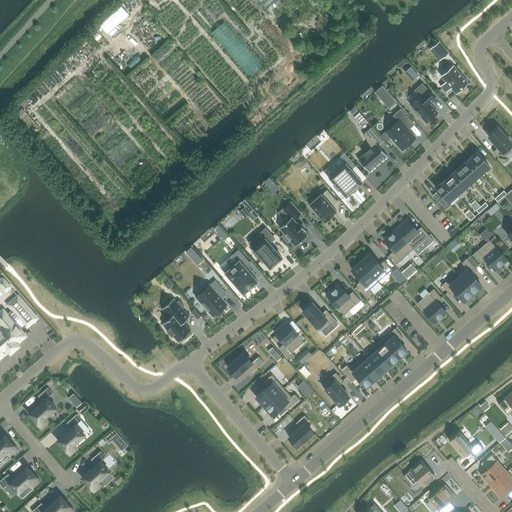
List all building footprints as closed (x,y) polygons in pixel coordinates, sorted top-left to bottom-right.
[(279,0),(261,0),(270,9),(279,0)] [(439,41),(433,46),(442,57),(449,52),(445,47),(439,41)] [(410,66),(406,70),(414,79),(418,75),(410,66)] [(446,82),(440,86),(446,92),(451,88),(456,93),(468,83),(453,66),(441,76),(446,82)] [(435,99),(422,84),(414,90),(419,95),(410,104),(415,110),(414,111),(419,117),(420,116),(426,123),(437,113),(429,104),(435,99)] [(396,101),(387,91),(380,97),(389,108),(396,101)] [(386,131),(381,136),(386,142),(391,137),(402,149),(415,138),(405,127),(411,121),(400,109),(394,115),(398,121),(386,131)] [(353,117),(360,124),(365,119),(359,112),(353,117)] [(363,154),(358,159),(369,172),(387,156),(379,147),(385,142),(371,127),(363,134),(370,148),(363,154)] [(488,136),(498,147),(493,152),(503,164),(509,159),(506,156),(511,151),(511,143),(498,128),(488,136)] [(468,159),(481,174),(489,166),(477,152),(468,159)] [(334,186),(338,191),(339,190),(346,197),(362,183),(351,170),(356,166),(347,157),(343,161),(345,163),(328,178),(335,185),(334,186)] [(460,166),(473,181),(481,174),(468,159),(460,166)] [(452,174),(465,188),(473,181),(460,166),(452,174)] [(444,181),(456,195),(465,188),(452,174),(444,181)] [(273,181),(268,186),(273,192),(278,187),(273,181)] [(438,191),(433,196),(445,210),(451,204),(449,202),(456,195),(444,181),(435,188),(438,191)] [(337,202),(327,191),(322,195),(321,194),(309,205),(325,222),(333,215),(332,214),(336,211),(332,206),(337,202)] [(298,222),(297,223),(294,220),(301,214),(290,202),(283,209),(291,218),(279,228),(284,233),(282,236),(287,242),(290,240),(295,246),(307,235),(304,232),(305,230),(298,222)] [(253,209),(249,213),(255,219),(258,215),(253,209)] [(396,230),(413,250),(424,240),(429,245),(434,241),(421,227),(417,231),(407,220),(396,230)] [(257,257),(259,256),(270,268),(282,257),(269,243),(275,239),(265,228),(260,233),(264,239),(253,249),(254,250),(252,252),(257,257)] [(487,240),(492,235),(486,229),(481,233),(487,240)] [(396,230),(384,240),(393,251),(389,255),(397,264),(413,250),(396,230)] [(490,240),(473,254),(481,263),(485,259),(495,270),(507,260),(496,247),(490,240)] [(233,255),(219,267),(225,273),(243,294),(258,281),(257,281),(245,267),(249,263),(238,250),(233,255)] [(378,282),(391,270),(384,261),(379,265),(370,254),(361,262),(378,282)] [(198,255),(193,260),(197,265),(202,260),(198,255)] [(470,256),(467,258),(475,268),(478,265),(470,256)] [(467,258),(461,263),(467,270),(459,277),(456,273),(455,274),(473,294),(482,286),(472,275),(477,270),(475,268),(467,258)] [(367,297),(372,292),(370,289),(378,282),(361,262),(352,269),(362,281),(356,285),(367,297)] [(412,264),(402,273),(407,279),(417,271),(412,264)] [(391,273),(400,284),(406,279),(397,268),(391,273)] [(473,294),(455,274),(442,285),(449,294),(454,290),(464,301),(473,294)] [(227,304),(219,295),(224,291),(214,279),(209,283),(208,283),(194,295),(212,316),(227,304)] [(168,280),(163,285),(167,290),(172,285),(168,280)] [(360,300),(353,292),(348,296),(339,285),(327,295),(344,315),(360,300)] [(422,299),(417,303),(434,323),(446,313),(437,302),(441,298),(434,289),(429,293),(424,288),(418,294),(422,299)] [(0,357),(8,350),(10,352),(18,345),(16,343),(25,336),(20,330),(26,324),(22,319),(31,311),(18,296),(7,304),(12,310),(7,315),(3,310),(0,312),(0,322),(4,326),(0,329),(0,357)] [(173,299),(162,308),(170,317),(163,324),(168,329),(166,330),(171,336),(173,335),(179,342),(191,331),(183,322),(189,317),(181,308),(184,306),(179,300),(176,303),(173,299)] [(320,331),(334,319),(326,310),(322,314),(312,303),(302,311),(320,331)] [(200,316),(194,309),(191,312),(197,319),(200,316)] [(292,352),(304,342),(287,322),(274,333),(284,344),(279,348),(289,360),(294,355),(292,352)] [(395,328),(382,340),(399,358),(407,351),(398,341),(403,337),(395,328)] [(399,358),(382,340),(374,347),(390,365),(399,358)] [(390,365),(374,347),(366,354),(382,373),(390,365)] [(307,349),(302,354),(307,359),(312,355),(307,349)] [(244,353),(227,367),(236,377),(247,367),(252,372),(263,362),(259,357),(252,362),(244,353)] [(278,353),(273,357),(277,361),(282,357),(278,353)] [(382,373),(366,354),(358,361),(374,380),(382,373)] [(374,380),(358,361),(349,368),(347,365),(341,370),(352,382),(357,377),(366,387),(374,380)] [(336,373),(322,385),(339,405),(349,396),(339,385),(344,381),(336,373)] [(256,397),(264,406),(284,388),(272,375),(263,383),(267,387),(256,397)] [(308,386),(302,391),(307,397),(313,391),(308,386)] [(43,401),(29,414),(41,428),(48,421),(45,417),(56,408),(47,398),(53,393),(48,387),(38,396),(43,401)] [(284,388),(264,406),(272,415),(283,405),(287,410),(299,400),(294,394),(291,397),(284,388)] [(511,391),(499,403),(508,413),(511,409),(511,391)] [(84,402),(77,408),(82,414),(89,408),(84,402)] [(484,411),(489,407),(485,402),(480,406),(484,411)] [(77,414),(67,423),(71,428),(57,440),(69,454),(77,448),(74,444),(85,435),(76,425),(81,420),(77,414)] [(305,423),(309,420),(305,415),(296,423),(300,427),(289,437),(297,447),(313,433),(305,423)] [(485,426),(499,442),(505,437),(491,421),(485,426)] [(112,440),(121,450),(127,445),(118,434),(114,430),(105,438),(109,442),(112,440)] [(459,432),(449,440),(463,457),(470,451),(474,456),(484,447),(479,442),(473,448),(459,432)] [(9,455),(17,449),(5,435),(0,438),(0,456),(6,452),(9,455)] [(101,451),(91,460),(96,465),(81,477),(94,491),(101,485),(98,481),(109,471),(100,462),(106,457),(101,451)] [(487,469),(480,474),(490,486),(507,472),(492,455),(482,464),(487,469)] [(421,460),(404,475),(413,485),(418,480),(423,487),(436,476),(421,460)] [(28,484),(32,487),(39,481),(27,467),(13,479),(8,474),(0,480),(0,484),(3,488),(9,483),(18,493),(28,484)] [(511,477),(507,472),(490,486),(501,498),(507,492),(511,497),(511,496),(511,477)] [(429,490),(424,494),(434,505),(439,511),(449,511),(455,507),(450,501),(455,496),(450,491),(444,484),(432,495),(429,490)] [(32,511),(69,511),(73,510),(60,496),(46,508),(41,503),(32,511)] [(382,511),(374,503),(364,511),(382,511)]
